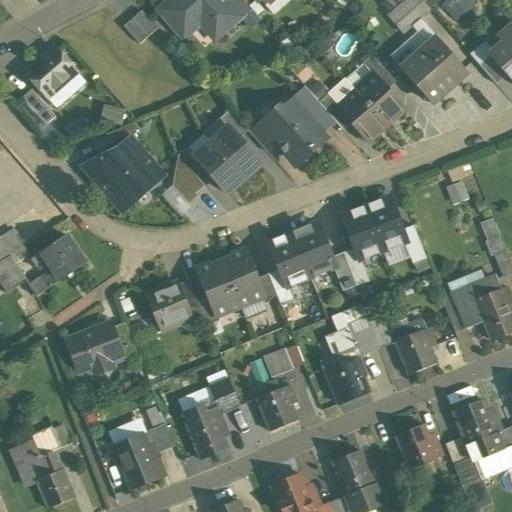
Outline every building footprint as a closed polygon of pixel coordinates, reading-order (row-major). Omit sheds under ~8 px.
[(170,0),(159,11),(183,38),(204,19),(219,36),(239,18),(223,0),(170,0)] [(250,9),(242,0),(223,0),(239,18),(250,9)] [(420,0),(405,0),(387,17),(403,35),(430,11),(420,0)] [(441,0),(438,3),(452,20),(472,4),(469,0),(441,0)] [(141,12),(133,20),(147,36),(156,28),(141,12)] [(133,20),(124,27),(139,44),(147,36),(133,20)] [(511,26),(498,39),(502,45),(489,57),(506,76),(511,82),(511,26)] [(437,39),(401,71),(430,104),(466,73),(437,39)] [(73,77),(51,52),(23,77),(33,89),(45,102),(73,77)] [(395,83),(372,56),(362,65),(372,76),(386,91),(395,83)] [(506,76),(489,57),(478,66),(495,86),(506,76)] [(386,91),(372,76),(355,91),(385,126),(403,111),(386,91)] [(56,116),(33,89),(23,97),(46,124),(56,116)] [(307,91),(293,103),(319,133),(320,133),(333,121),(318,104),(307,91)] [(385,126),(355,91),(337,107),(351,122),(368,141),(385,126)] [(337,107),(327,96),(318,104),(333,121),(341,130),(351,122),(337,107)] [(293,103),(282,113),(279,110),(261,126),(260,127),(275,145),(291,162),(294,163),(302,156),(302,152),(302,151),(307,146),(310,149),(314,149),(324,141),(324,137),(320,133),(319,133),(293,103)] [(135,123),(108,135),(111,145),(117,151),(131,139),(142,133),(135,123)] [(258,123),(248,132),(266,153),(275,145),(260,127),(261,126),(258,123)] [(229,128),(211,143),(245,181),(262,166),(229,128)] [(83,167),(123,212),(137,199),(142,204),(152,196),(147,191),(163,177),(131,139),(117,151),(83,167)] [(227,196),(245,181),(211,143),(194,158),(204,169),(227,196)] [(194,158),(186,149),(177,157),(184,165),(175,171),(172,188),(189,205),(198,197),(194,194),(203,185),(196,177),(204,169),(194,158)] [(460,169),(447,174),(451,184),(463,180),(460,169)] [(389,199),(366,208),(383,252),(406,243),(402,231),(389,199)] [(366,208),(342,217),(355,250),(359,261),(383,252),(366,208)] [(318,226),(294,235),(311,278),(335,269),(331,259),(318,226)] [(414,226),(402,231),(406,243),(414,264),(427,260),(414,226)] [(0,261),(12,254),(25,246),(14,228),(0,236),(0,261)] [(294,235),(270,244),(280,270),(287,287),(311,278),(294,235)] [(66,237),(32,260),(39,271),(47,265),(51,271),(59,282),(85,264),(66,237)] [(256,280),(244,250),(230,256),(231,258),(221,262),(240,308),(262,299),(264,298),(256,280)] [(355,250),(344,254),(356,288),(368,283),(359,261),(355,250)] [(511,268),(505,252),(493,257),(503,279),(511,275),(511,268)] [(27,279),(12,254),(0,261),(0,284),(5,292),(27,279)] [(344,254),(331,259),(335,269),(343,293),(356,288),(344,254)] [(240,308),(221,262),(211,266),(210,264),(196,269),(208,299),(216,318),(217,317),(240,308)] [(280,270),(267,275),(276,297),(280,307),(293,303),(287,287),(280,270)] [(51,271),(28,286),(36,298),(59,282),(51,271)] [(276,297),(267,275),(256,280),(264,298),(262,299),(264,302),(276,297)] [(484,280),(451,293),(456,305),(465,328),(483,321),(475,299),(500,289),(496,279),(485,284),(484,280)] [(197,304),(188,281),(177,286),(189,314),(200,310),(197,304)] [(176,283),(146,295),(162,332),(180,325),(177,319),(189,314),(177,286),(176,283)] [(511,319),(500,289),(475,299),(483,321),(491,341),(511,332),(511,319)] [(208,299),(197,304),(200,310),(206,326),(219,321),(217,317),(216,318),(208,299)] [(456,305),(445,309),(454,332),(465,328),(456,305)] [(384,316),(368,323),(370,327),(379,349),(394,343),(391,335),(392,334),(384,316)] [(341,320),(320,329),(330,353),(351,344),(341,320)] [(392,334),(391,335),(394,343),(426,330),(423,321),(392,334)] [(137,357),(124,324),(112,329),(122,355),(120,356),(123,363),(137,357)] [(111,326),(67,342),(78,372),(92,367),(95,375),(111,369),(108,361),(120,356),(122,355),(112,329),(111,326)] [(370,327),(349,335),(354,350),(356,349),(359,357),(379,349),(370,327)] [(426,330),(394,343),(408,376),(437,364),(430,349),(435,347),(428,329),(426,330)] [(283,349),(264,357),(272,377),(291,369),(283,349)] [(354,350),(321,363),(338,405),(367,393),(361,378),(366,375),(359,357),(356,349),(354,350)] [(228,379),(208,388),(214,402),(219,414),(239,406),(228,379)] [(274,381),(250,390),(254,400),(278,390),(274,381)] [(278,390),(254,400),(268,433),(297,422),(291,406),(296,404),(289,386),(278,390)] [(483,400),(452,413),(462,437),(463,437),(471,457),(473,456),(483,452),(485,457),(503,450),(498,436),(503,433),(495,414),(489,416),(483,400)] [(214,402),(180,416),(185,428),(219,414),(214,402)] [(219,414),(185,428),(198,462),(227,450),(220,434),(226,432),(219,414)] [(424,424),(395,436),(408,470),(443,455),(435,438),(430,441),(424,424)] [(165,425),(145,433),(146,435),(154,455),(174,447),(165,425)] [(63,427),(52,431),(60,449),(71,444),(63,427)] [(33,441),(40,457),(53,452),(60,449),(52,431),(51,429),(31,437),(33,441)] [(146,435),(126,443),(130,451),(115,456),(129,490),(157,479),(151,463),(156,461),(154,455),(146,435)] [(462,437),(445,445),(462,488),(482,480),(473,456),(471,457),(463,437),(462,437)] [(33,441),(10,451),(26,488),(37,483),(36,482),(48,477),(40,457),(33,441)] [(366,466),(360,451),(331,463),(344,496),(351,511),(358,511),(386,500),(372,464),(366,466)] [(53,452),(40,457),(48,477),(62,471),(53,452)] [(48,477),(36,482),(37,483),(48,510),(75,499),(63,470),(62,471),(48,477)] [(300,476),(272,487),(282,511),(305,511),(314,508),(319,506),(312,489),(306,491),(300,476)] [(351,511),(344,496),(329,502),(332,511),(351,511)] [(243,511),(238,501),(211,511),(243,511)] [(332,511),(329,502),(319,506),(314,508),(315,511),(332,511)]
